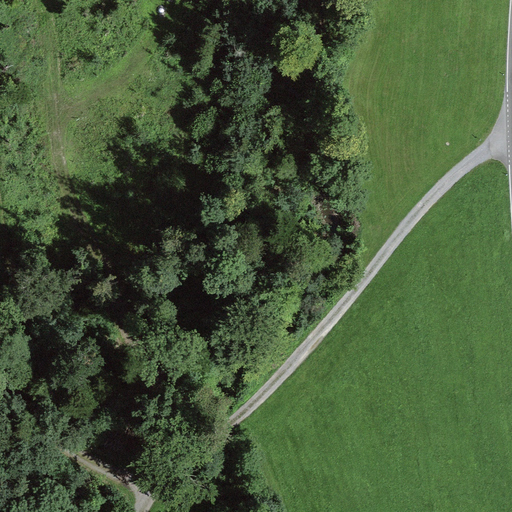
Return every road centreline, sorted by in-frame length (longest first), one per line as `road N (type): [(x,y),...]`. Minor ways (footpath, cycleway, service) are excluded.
road 1 (track): [(142,511),(154,488),(277,382),(462,167),(511,136)]
road 2 (track): [(0,393),(74,452),(154,488)]
